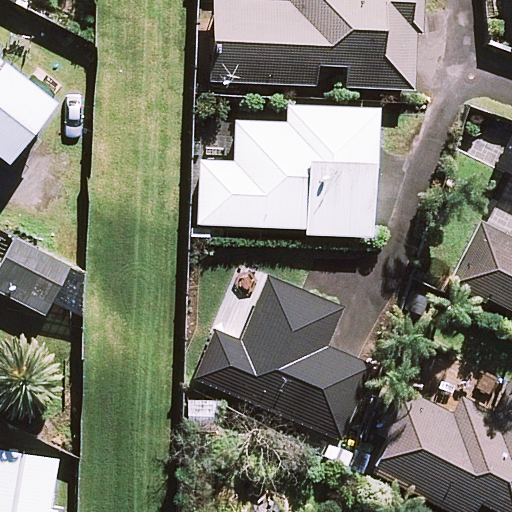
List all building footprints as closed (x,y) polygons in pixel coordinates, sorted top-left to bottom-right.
[(216,7),(212,92),(322,97),(323,79),(351,81),(350,99),(418,102),(420,44),(426,44),(428,0),(295,0),(295,11),(216,7)] [(0,92),(8,83),(11,80),(0,71),(0,92)] [(0,176),(11,185),(60,126),(8,83),(0,92),(0,176)] [(203,171),(200,235),(309,240),(309,247),(377,250),(380,181),(384,181),(387,119),(292,115),(291,133),(239,131),(237,172),(203,171)] [(511,246),(484,232),(452,294),(510,324),(511,320),(511,246)] [(0,282),(0,299),(51,326),(76,277),(18,248),(0,282)] [(197,386),(346,448),(377,375),(332,357),(348,318),(274,287),(246,352),(217,340),(197,386)] [(393,450),(380,477),(447,511),(511,511),(511,391),(496,421),(464,405),(456,422),(405,395),(380,443),(393,450)] [(0,511),(57,511),(64,471),(0,460),(0,511)]
